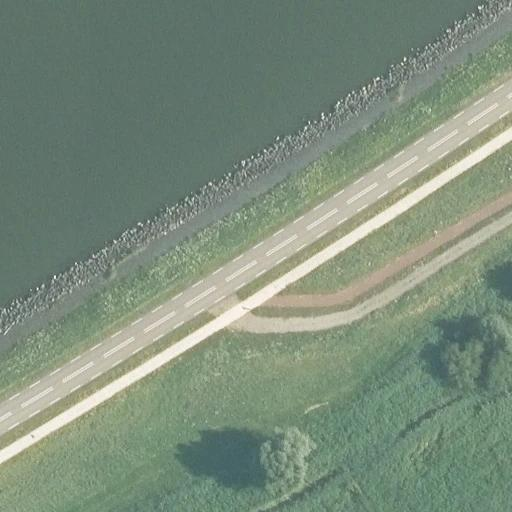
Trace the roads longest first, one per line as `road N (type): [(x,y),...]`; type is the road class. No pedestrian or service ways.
road 1 (secondary): [(0,416),(328,220),(511,92)]
road 2 (track): [(207,292),(247,324),(343,318),(511,216)]
